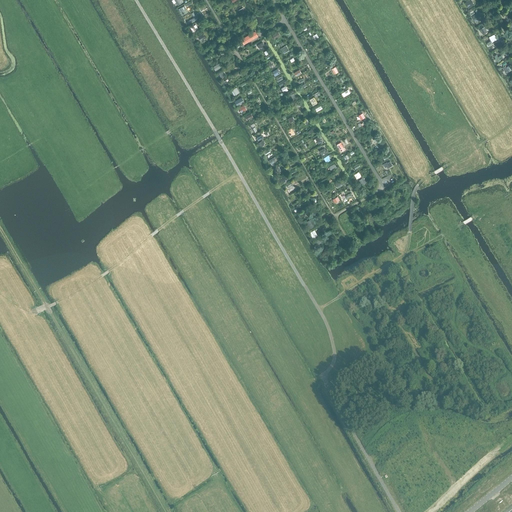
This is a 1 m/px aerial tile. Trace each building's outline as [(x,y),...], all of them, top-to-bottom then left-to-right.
[(185,5),(179,9),(182,15),(188,11),(185,5)] [(477,13),(472,16),(476,21),(481,19),(477,13)] [(255,31),(241,39),(244,44),(258,36),(255,31)] [(263,42),(258,45),(261,50),(266,47),(263,42)] [(505,66),(502,67),(506,73),(511,69),(509,65),(506,67),(505,66)] [(242,97),(235,101),(238,106),(244,102),(242,97)] [(331,154),(324,158),(327,162),(328,162),(330,160),(329,158),(332,156),(331,154)] [(332,177),(334,180),(335,179),(342,175),(341,174),(342,173),(341,171),(339,172),(333,176),(332,177)] [(311,219),(305,222),(309,229),(315,226),(311,219)] [(315,230),(310,232),(313,237),(311,238),(313,240),(319,237),(315,230)]
